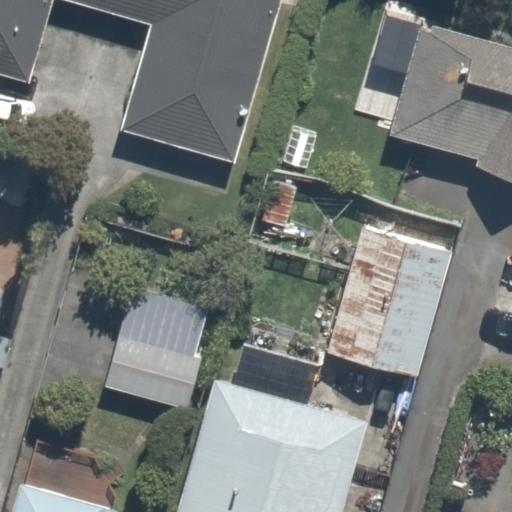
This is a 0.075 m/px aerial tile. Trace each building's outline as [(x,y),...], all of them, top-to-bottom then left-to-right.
[(265,0),(0,0),(0,64),(20,70),(38,0),(82,0),(135,13),(108,120),(227,151),(265,0)] [(511,32),(418,8),(388,124),(474,147),(472,157),(511,167),(511,32)] [(417,365),(450,237),(358,213),(325,341),(417,365)] [(184,391),(205,284),(128,269),(106,375),(184,391)] [(329,511),(358,401),(210,363),(172,511),(329,511)] [(152,511),(155,502),(15,467),(3,511),(152,511)]
